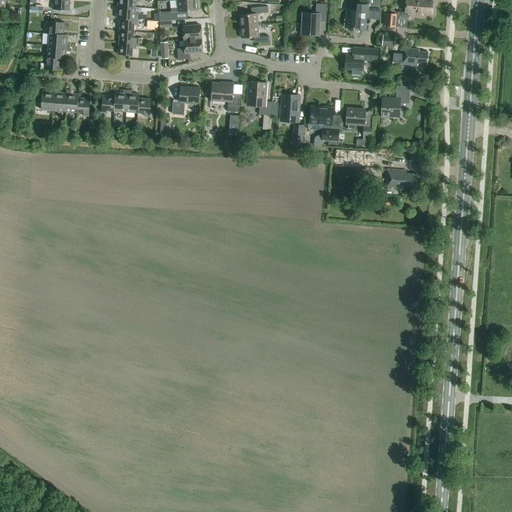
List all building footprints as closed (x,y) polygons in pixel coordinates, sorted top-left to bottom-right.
[(70,0),(55,0),(55,4),(53,4),(52,10),(69,11),(70,0)] [(197,0),(188,0),(177,1),(178,7),(171,8),(171,13),(198,11),(197,0)] [(345,20),(344,28),(365,30),(366,19),(372,20),(379,20),(380,0),(373,0),(373,6),(357,4),(357,10),(347,10),(346,20),(345,20)] [(431,14),(432,2),(423,1),(423,0),(405,0),(405,13),(400,12),(400,15),(386,14),(385,26),(395,27),(396,19),(408,20),(408,14),(422,15),(422,13),(431,14)] [(326,20),(327,5),(316,4),(316,14),(303,14),(302,34),(318,35),(319,19),(326,20)] [(148,21),(148,20),(146,20),(147,15),(135,14),(136,8),(118,7),(117,19),(121,19),(138,20),(139,20),(148,21)] [(240,15),(241,27),(258,25),(257,14),(269,13),(268,7),(253,8),(254,14),(240,15)] [(137,25),(138,20),(121,19),(120,31),(134,32),(135,25),(137,25)] [(49,34),(64,35),(65,23),(47,21),(47,27),(50,27),(49,34)] [(184,32),(184,40),(202,39),(201,25),(183,27),(176,27),(177,32),(184,32)] [(258,25),(241,27),(242,39),(256,37),(256,43),(269,42),(269,36),(259,37),(258,25)] [(119,43),(136,44),(137,38),(134,38),(134,32),(120,31),(119,43)] [(68,35),(64,35),(49,34),(48,46),(70,47),(71,43),(67,43),(68,35)] [(382,47),(395,48),(396,36),(383,35),(382,47)] [(202,53),(202,39),(184,40),(185,49),(178,49),(178,60),(190,60),(190,54),(202,53)] [(136,44),(119,43),(118,55),(132,56),(133,49),(136,49),(136,44)] [(48,58),(62,59),(66,59),(66,52),(70,52),(70,47),(48,46),(48,58)] [(353,48),(353,55),(346,54),(345,70),(363,71),(364,61),(377,62),(378,50),(353,48)] [(427,65),(428,53),(419,52),(419,50),(404,48),(404,55),(396,54),(395,62),(403,63),(403,64),(418,66),(418,64),(427,65)] [(62,59),(48,58),(47,64),(44,64),(44,70),(61,71),(62,59)] [(271,116),(272,103),(265,102),(267,83),(251,82),(251,88),(248,88),(247,103),(260,104),(259,115),(271,116)] [(240,113),(242,94),(233,93),(234,84),(224,83),(224,84),(212,83),(211,101),(228,102),(228,112),(240,113)] [(409,104),(410,87),(397,86),(396,99),(382,98),(381,118),(392,118),(392,117),(400,117),(400,104),(409,104)] [(199,104),(200,88),(180,87),(179,100),(173,100),(172,114),(184,115),(185,103),(199,104)] [(430,88),(422,88),(421,96),(429,97),(430,88)] [(53,111),(55,89),(50,89),(50,92),(42,92),(41,110),(53,111)] [(55,89),(53,111),(65,112),(66,94),(59,93),(59,90),(55,89)] [(66,90),(66,94),(65,112),(77,113),(78,98),(79,95),(71,94),(71,90),(66,90)] [(115,93),(115,97),(114,111),(126,112),(127,90),(123,90),(123,94),(115,93)] [(127,90),(126,112),(138,113),(139,99),(139,95),(132,94),(132,91),(127,90)] [(298,120),(300,96),(283,95),(281,119),(298,120)] [(114,111),(115,97),(103,96),(101,113),(107,114),(107,111),(114,111)] [(90,99),(78,98),(77,113),(84,113),(83,116),(89,116),(90,99)] [(151,100),(139,99),(138,113),(144,114),(144,116),(150,117),(151,100)] [(311,106),(309,123),(308,124),(307,128),(309,130),(318,130),(320,129),(322,129),(321,140),(338,141),(340,121),(332,120),(333,108),(311,106)] [(364,125),(363,131),(363,141),(371,141),(371,131),(372,117),(365,116),(366,110),(347,109),(346,124),(364,125)] [(161,124),(160,134),(170,135),(171,125),(161,124)] [(302,147),(303,140),(304,126),(294,125),(293,146),(302,147)] [(376,153),(336,150),(335,166),(375,169),(376,153)] [(417,188),(418,175),(406,174),(406,171),(387,169),(386,187),(405,188),(405,187),(417,188)]
